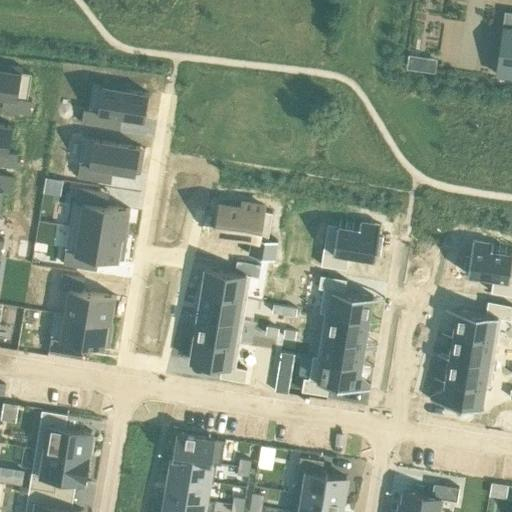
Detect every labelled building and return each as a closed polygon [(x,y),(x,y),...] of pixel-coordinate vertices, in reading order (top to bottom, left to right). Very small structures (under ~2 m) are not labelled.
[(511,28),(505,28),(498,74),(511,76),(511,28)] [(0,95),(4,96),(2,108),(30,113),(32,99),(27,98),(31,72),(22,71),(23,66),(0,62),(0,95)] [(84,107),(81,121),(109,126),(111,113),(129,116),(144,119),(149,92),(130,88),(131,84),(103,79),(102,84),(92,82),(88,108),(84,107)] [(0,122),(0,162),(16,166),(18,152),(9,150),(13,124),(0,122)] [(84,136),(77,176),(91,178),(100,179),(102,169),(102,167),(135,172),(140,145),(84,136)] [(0,203),(3,188),(12,190),(14,176),(0,173),(0,203)] [(70,221),(69,224),(125,233),(130,207),(97,202),(99,189),(75,186),(70,221)] [(217,202),(213,224),(217,225),(216,231),(252,237),(248,255),(274,259),(278,239),(268,238),(272,211),(263,210),(263,205),(242,202),(242,206),(229,204),(217,202)] [(328,222),(321,264),(346,268),(348,254),(375,258),(376,253),(379,254),(382,236),(379,235),(381,223),(360,220),(359,227),(328,222)] [(69,224),(63,263),(86,266),(88,254),(118,259),(122,234),(125,235),(125,233),(69,224)] [(466,255),(464,268),(467,268),(467,273),(493,278),(491,292),(511,295),(511,252),(492,249),(493,242),(472,238),(470,255),(466,255)] [(203,267),(200,290),(247,298),(251,275),(203,267)] [(55,310),(55,311),(111,320),(115,295),(115,294),(114,294),(82,289),(85,276),(61,272),(59,286),(68,288),(65,311),(55,310)] [(321,274),(319,286),(323,287),(320,310),(369,318),(373,295),(344,290),(346,278),(321,274)] [(200,290),(196,313),(243,321),(247,298),(200,290)] [(457,308),(453,332),(498,339),(501,317),(511,319),(511,311),(511,304),(488,300),(486,313),(457,308)] [(273,302),(272,311),(284,312),(285,304),(273,302)] [(285,304),(284,312),(296,314),(297,306),(285,304)] [(320,310),(320,311),(324,312),(321,333),(365,340),(369,318),(320,310)] [(55,311),(49,349),(72,353),(74,340),(104,346),(107,330),(108,321),(111,321),(111,320),(55,311)] [(198,317),(195,336),(239,343),(243,321),(196,313),(196,314),(198,314),(198,317)] [(267,324),(265,332),(278,334),(279,326),(267,324)] [(284,327),(283,335),(295,337),(296,329),(284,327)] [(453,332),(449,354),(494,361),(498,339),(453,332)] [(312,354),(312,355),(362,363),(363,355),(365,341),(365,340),(321,333),(317,355),(312,354)] [(195,336),(191,359),(221,364),(219,376),(245,380),(247,368),(236,366),(239,343),(195,336)] [(449,354),(445,377),(490,384),(494,361),(449,354)] [(304,376),(302,389),(327,394),(329,382),(358,386),(358,385),(360,370),(362,363),(312,355),(309,377),(304,376)] [(442,399),(442,400),(483,407),(483,405),(482,405),(485,384),(490,385),(490,384),(445,377),(444,384),(442,399)] [(42,408),(36,447),(90,456),(90,455),(87,454),(88,451),(92,451),(94,436),(91,435),(92,429),(65,425),(67,412),(42,408)] [(176,431),(173,454),(221,462),(225,439),(176,431)] [(36,447),(29,485),(54,489),(56,477),(83,481),(83,478),(86,479),(90,456),(36,447)] [(173,455),(170,473),(213,480),(216,462),(221,463),(221,462),(173,454),(172,455),(173,455)] [(300,455),(294,491),(342,499),(346,476),(322,472),(324,459),(300,455)] [(239,457),(238,465),(250,467),(251,459),(239,457)] [(238,465),(237,473),(249,475),(250,467),(238,465)] [(170,473),(167,492),(215,500),(215,499),(206,498),(209,481),(213,481),(213,480),(170,473)] [(400,500),(398,511),(438,511),(441,497),(457,499),(460,486),(434,481),(432,495),(404,490),(402,501),(400,500)] [(27,499),(24,511),(80,511),(81,510),(78,509),(79,506),(52,502),(54,489),(29,485),(27,499)] [(252,491),(250,503),(262,505),(264,493),(252,491)] [(294,491),(291,510),(303,511),(339,511),(342,499),(294,491)] [(167,492),(164,511),(170,511),(213,511),(215,500),(167,492)] [(233,495),(232,503),(244,505),(245,497),(233,495)] [(232,503),(231,511),(238,511),(242,511),(244,505),(232,503)] [(250,503),(249,511),(253,511),(261,511),(262,505),(250,503)]
